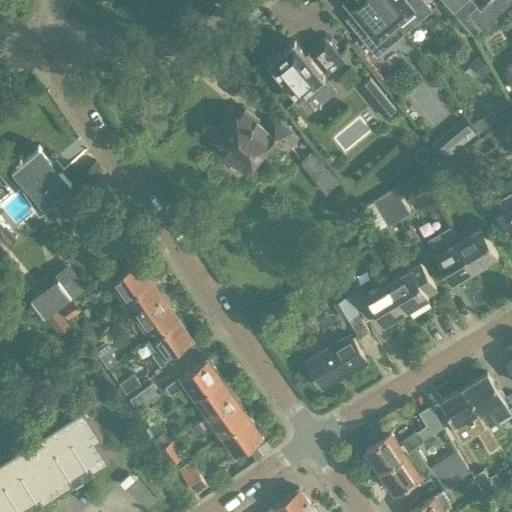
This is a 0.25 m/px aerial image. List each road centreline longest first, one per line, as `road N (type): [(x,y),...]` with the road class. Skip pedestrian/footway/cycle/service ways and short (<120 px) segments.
road 1 (residential): [(314,437),(58,73),(51,26)]
road 2 (residential): [(314,437),(511,319)]
road 3 (residential): [(51,26),(153,47),(204,28),(239,0)]
road 4 (residential): [(201,511),(314,437)]
